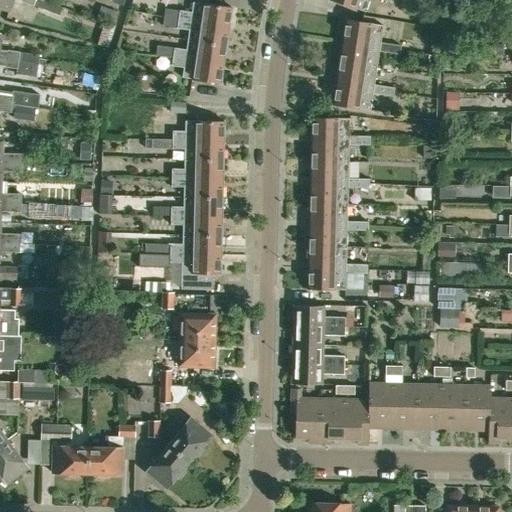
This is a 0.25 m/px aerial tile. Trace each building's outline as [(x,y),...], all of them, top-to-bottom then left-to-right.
[(34,0),(0,0),(0,7),(9,11),(12,0),(19,0),(21,1),(33,5),(34,0)] [(56,6),(39,0),(35,0),(33,6),(53,13),(56,6)] [(382,0),(390,3),(391,0),(330,0),(366,12),(370,0),(382,0)] [(178,19),(228,26),(231,7),(193,1),(191,11),(179,10),(178,19)] [(115,12),(105,8),(101,19),(111,23),(115,12)] [(178,10),(166,8),(164,17),(177,18),(178,10)] [(177,18),(164,17),(163,26),(176,27),(177,18)] [(226,45),(228,26),(178,19),(177,28),(189,29),(188,39),(226,45)] [(383,24),(371,23),(346,19),(342,40),(401,49),(402,44),(381,41),(383,24)] [(35,54),(0,48),(0,43),(1,35),(0,34),(0,57),(34,62),(35,54)] [(223,64),(226,45),(188,39),(186,49),(174,47),(156,45),(155,54),(172,56),(223,64)] [(401,55),(401,49),(342,40),(339,62),(377,67),(379,51),(401,55)] [(498,42),(494,42),(494,54),(503,54),(503,50),(503,42),(498,42)] [(220,83),(223,64),(172,56),(171,65),(183,67),(181,77),(220,83)] [(34,65),(34,62),(0,57),(0,66),(16,69),(15,76),(36,79),(38,66),(34,65)] [(374,83),(377,67),(339,62),(336,83),(395,92),(396,87),(374,83)] [(161,76),(140,74),(139,90),(160,92),(161,76)] [(394,97),(395,92),(336,83),(333,105),(370,110),(373,94),(394,97)] [(0,93),(0,102),(30,107),(37,108),(39,95),(10,91),(10,95),(0,93)] [(446,94),(446,113),(457,113),(457,94),(446,94)] [(28,122),(30,107),(0,102),(0,110),(13,113),(12,120),(28,122)] [(185,114),(186,103),(171,102),(170,113),(185,114)] [(350,118),(338,117),(312,117),(311,139),(369,140),(370,135),(350,135),(350,118)] [(195,120),(195,121),(183,120),(183,130),(172,130),(172,139),(223,140),(224,121),(195,120)] [(223,140),(172,139),(146,138),(146,148),(182,148),(182,158),(223,159),(223,140)] [(369,145),(369,140),(311,139),(311,160),(349,161),(350,144),(369,145)] [(0,141),(0,161),(22,162),(22,153),(2,153),(2,141),(0,141)] [(89,144),(79,144),(79,161),(88,161),(89,144)] [(423,160),(432,160),(432,148),(423,148),(423,160)] [(37,154),(23,153),(22,162),(37,163),(38,154),(37,154)] [(222,178),(223,159),(182,158),(182,168),(171,168),(171,177),(222,178)] [(349,177),(349,161),(311,160),(310,181),(368,183),(369,178),(349,177)] [(22,171),(22,162),(0,161),(0,181),(1,182),(2,171),(22,171)] [(94,181),(94,165),(85,164),(85,180),(94,181)] [(222,197),(222,178),(171,177),(171,186),(181,186),(181,196),(222,197)] [(113,180),(101,180),(101,194),(112,195),(113,180)] [(1,193),(1,182),(0,181),(0,201),(21,203),(21,193),(1,193)] [(368,188),(368,183),(310,181),(310,203),(348,204),(349,187),(368,188)] [(455,188),(439,188),(438,200),(455,200),(455,188)] [(92,191),(81,190),(80,204),(91,204),(92,191)] [(420,190),(420,202),(431,202),(431,190),(420,190)] [(112,195),(101,194),(99,194),(98,212),(112,213),(112,195)] [(221,216),(222,197),(181,196),(181,206),(171,206),(170,215),(221,216)] [(20,212),(21,203),(0,201),(0,222),(0,211),(20,212)] [(348,220),(348,204),(310,203),(309,224),(367,226),(367,221),(348,220)] [(80,220),(91,221),(91,205),(80,205),(80,220)] [(170,215),(171,206),(162,206),(162,215),(170,215)] [(180,234),(221,235),(221,216),(170,215),(170,224),(180,224),(180,234)] [(0,233),(0,224),(0,222),(0,242),(19,243),(27,243),(28,234),(0,233)] [(367,230),(367,226),(309,224),(309,246),(347,246),(348,230),(367,230)] [(90,226),(78,226),(77,240),(81,240),(90,240),(90,239),(90,226)] [(98,232),(97,249),(111,250),(111,232),(98,232)] [(220,254),(221,235),(180,234),(180,244),(144,243),(144,252),(169,253),(220,254)] [(0,251),(19,252),(19,243),(0,242),(0,251)] [(442,256),(454,256),(454,252),(455,243),(446,243),(438,243),(438,256),(442,256)] [(347,263),(347,246),(309,246),(308,267),(366,268),(366,263),(347,263)] [(213,273),(220,274),(220,254),(169,253),(169,262),(181,262),(181,289),(212,289),(213,273)] [(489,262),(438,261),(437,278),(464,279),(464,277),(488,278),(489,262)] [(17,267),(0,266),(0,278),(16,279),(17,267)] [(366,273),(366,268),(308,267),(308,289),(346,290),(347,273),(366,273)] [(428,272),(415,271),(415,285),(428,285),(428,272)] [(110,275),(97,275),(97,288),(110,289),(110,275)] [(394,285),(380,285),(379,297),(393,297),(394,285)] [(413,301),(428,302),(428,286),(413,286),(413,301)] [(21,288),(9,287),(9,304),(21,304),(21,288)] [(455,288),(436,288),(436,307),(455,307),(455,288)] [(171,293),(171,291),(159,291),(159,292),(159,308),(171,309),(171,293)] [(293,325),(345,326),(345,317),(323,316),(324,305),(294,305),(293,325)] [(438,327),(458,327),(459,308),(451,308),(439,308),(439,317),(438,327)] [(180,339),(213,340),(214,315),(181,314),(180,339)] [(345,335),(345,326),(293,325),(293,344),(323,345),(323,334),(345,335)] [(0,369),(11,370),(11,358),(19,358),(20,335),(0,334),(0,369)] [(213,366),(213,340),(180,339),(179,365),(213,366)] [(322,355),(323,345),(293,344),(292,363),(344,365),(344,355),(322,355)] [(344,374),(344,365),(292,363),(292,383),(322,384),(322,373),(344,374)] [(394,365),(384,365),(384,375),(394,375),(394,365)] [(449,366),(440,366),(440,376),(449,376),(449,366)] [(474,367),(465,367),(465,377),(474,377),(474,367)] [(34,371),(19,371),(19,382),(34,382),(34,371)] [(130,387),(162,388),(189,388),(189,386),(183,385),(183,379),(173,379),(173,374),(130,372),(130,387)] [(9,382),(0,381),(0,406),(18,407),(18,398),(19,398),(19,382),(9,382)] [(392,428),(393,383),(384,383),(368,382),(368,399),(367,427),(368,427),(392,428)] [(416,383),(401,383),(393,383),(392,428),(416,428),(416,383)] [(440,429),(440,384),(432,384),(416,383),(416,428),(440,429)] [(464,385),(449,384),(440,384),(440,429),(464,429),(464,385)] [(344,385),(335,385),(335,394),(344,394),(344,385)] [(355,385),(344,385),(344,394),(355,394),(355,385)] [(490,385),(469,385),(464,385),(464,429),(488,430),(488,397),(490,397),(490,385)] [(54,388),(23,388),(22,400),(53,401),(54,388)] [(189,394),(189,388),(162,388),(161,403),(179,404),(189,394)] [(319,443),(320,398),(299,398),(300,388),(291,388),(291,413),(295,413),(295,437),(310,437),(310,443),(319,443)] [(511,437),(511,397),(504,398),(490,397),(488,397),(488,430),(488,442),(498,442),(498,437),(511,437)] [(344,438),(344,399),(334,398),(320,398),(319,443),(329,443),(329,438),(344,438)] [(367,427),(368,399),(344,399),(344,438),(358,438),(358,444),(368,444),(368,427),(367,427)] [(203,443),(211,434),(190,417),(168,444),(188,461),(192,456),(198,456),(203,449),(203,443)] [(159,420),(148,420),(147,436),(159,436),(159,420)] [(57,440),(57,424),(41,423),(40,440),(57,440)] [(123,424),(123,437),(136,437),(136,425),(123,424)] [(122,474),(123,437),(108,436),(108,447),(87,446),(87,473),(92,473),(96,477),(105,477),(109,474),(122,474)] [(0,474),(6,483),(28,467),(7,439),(0,444),(0,474)] [(185,465),(188,461),(168,444),(146,471),(166,488),(174,478),(180,478),(185,471),(185,465)] [(87,473),(87,446),(52,445),(52,472),(64,472),(68,476),(77,477),(81,473),(87,473)] [(349,511),(350,503),(310,502),(309,511),(349,511)]
